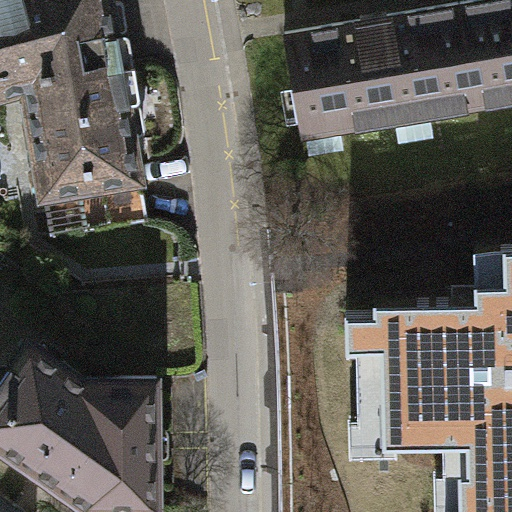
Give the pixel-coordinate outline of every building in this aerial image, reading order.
[(103,0),(0,0),(0,91),(16,88),(14,78),(115,61),(103,0)] [(511,0),(456,0),(451,1),(469,102),(511,95),(511,0)] [(276,31),(294,132),(469,102),(451,1),(276,31)] [(34,195),(50,193),(134,179),(115,61),(14,78),(16,88),(34,195)] [(141,218),(134,179),(50,193),(55,225),(74,221),(76,229),(141,218)] [(511,238),(473,239),(474,294),(376,296),(377,349),(358,349),(359,420),(384,419),(385,439),(445,438),(446,471),(466,471),(466,507),(446,507),(446,511),(461,511),(511,511),(511,238)] [(149,373),(78,373),(20,335),(0,364),(0,447),(79,504),(151,504),(149,373)]
